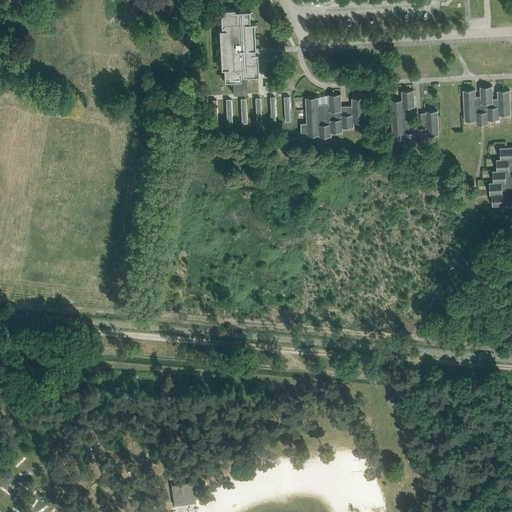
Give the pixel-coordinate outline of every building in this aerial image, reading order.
[(220,47),(221,53),(221,60),(221,65),(221,69),(224,69),(224,73),(225,78),(225,81),(225,94),(247,93),(246,76),(250,76),(256,76),(258,75),(257,59),(257,55),(257,53),(255,53),(254,49),(255,49),(255,43),(254,38),(254,31),(254,25),(254,23),(249,23),(249,18),(249,13),(249,10),(234,11),(234,9),(228,9),(223,9),(220,10),(221,30),(219,30),(219,35),(220,40),(220,47)] [(265,76),(275,75),(274,59),(264,60),(265,76)] [(475,89),(463,89),(465,120),(476,120),(476,124),(489,123),(488,119),(500,119),(500,114),(511,114),(510,89),(497,90),(498,97),(493,98),(492,85),(480,86),(481,95),(476,95),(475,89)] [(439,134),(438,110),(426,110),(426,112),(421,112),(422,122),(411,123),(410,107),(415,106),(414,90),(402,90),(402,99),(391,100),(393,138),(404,138),(405,144),(417,144),(417,140),(428,139),(428,135),(439,134)] [(306,97),(307,131),(308,135),(319,134),(319,136),(332,136),(332,132),(343,131),(343,127),(354,126),(354,122),(366,121),(364,97),(352,98),(352,105),(342,105),(341,93),(329,94),(329,103),(319,104),(318,96),(306,97)] [(219,123),(290,120),(289,95),(218,98),(219,123)] [(511,146),(500,147),(501,158),(497,158),(497,170),(493,170),(494,182),(489,182),(490,194),(492,194),(493,205),(511,204),(511,146)] [(171,484),(172,495),(174,505),(195,502),(195,498),(204,497),(203,494),(205,494),(204,486),(193,487),(192,481),(171,484)]
